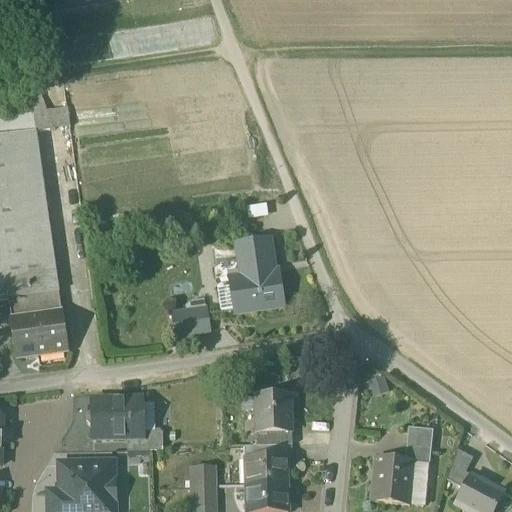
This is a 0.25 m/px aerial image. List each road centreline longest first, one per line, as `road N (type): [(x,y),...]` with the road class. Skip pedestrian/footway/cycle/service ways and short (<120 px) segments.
road 1 (track): [(214,0),(340,338)]
road 2 (residential): [(0,389),(340,338)]
road 3 (track): [(511,46),(233,49)]
road 4 (residential): [(511,452),(340,338)]
road 5 (residential): [(331,511),(345,372),(340,338)]
